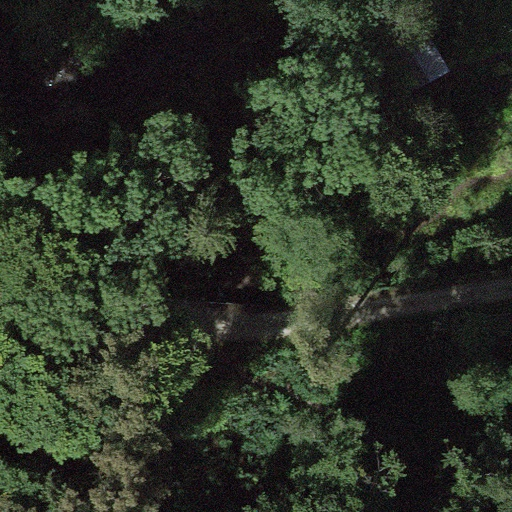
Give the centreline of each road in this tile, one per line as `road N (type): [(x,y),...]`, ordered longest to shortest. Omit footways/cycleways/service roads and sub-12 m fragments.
road 1 (track): [(0,235),(200,325),(62,330),(0,323)]
road 2 (track): [(511,283),(200,325)]
